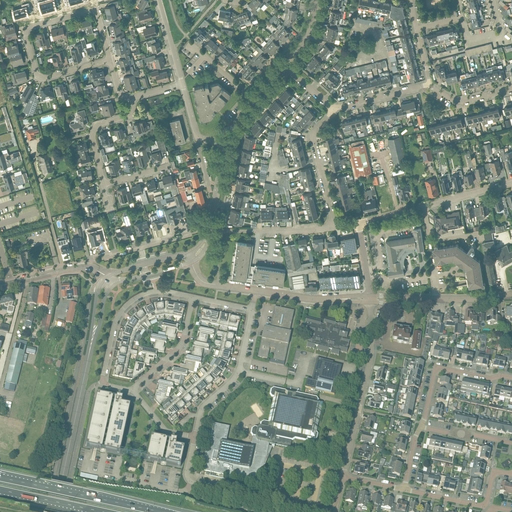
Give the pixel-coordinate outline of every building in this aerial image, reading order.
[(45,0),(40,0),(36,1),(37,8),(41,7),(42,13),(49,11),(46,1),(45,0)] [(49,0),(46,1),(49,11),(55,9),(54,6),(57,5),(55,0),(49,0)] [(135,0),(136,2),(138,4),(137,6),(143,10),(145,8),(149,6),(148,2),(144,0),(135,0)] [(255,14),(261,8),(252,0),(248,4),(252,8),(250,10),(255,14)] [(342,2),(333,0),(332,6),(334,6),(333,9),(344,11),(345,6),(342,5),(342,2)] [(105,7),(106,13),(115,11),(114,8),(119,7),(117,1),(115,2),(110,3),(111,6),(105,7)] [(391,4),(389,13),(389,15),(392,18),(395,18),(404,15),(404,13),(405,13),(404,8),(403,9),(402,7),(404,5),(402,3),(400,5),(399,5),(399,4),(395,3),(394,4),(391,4)] [(286,4),(284,12),(296,15),(297,9),(292,8),(293,5),(286,4)] [(25,9),(14,12),(15,18),(26,15),(26,12),(29,12),(28,10),(28,8),(28,7),(27,6),(27,5),(24,6),(24,7),(24,8),(25,9)] [(331,11),(330,16),(343,19),(344,11),(333,9),(333,11),(331,11)] [(468,12),(470,18),(479,15),(478,13),(481,12),(480,9),(468,12)] [(141,22),(148,20),(152,19),(150,11),(146,12),(145,10),(136,12),(137,18),(139,17),(141,22)] [(115,20),(120,19),(122,18),(120,13),(116,14),(115,11),(106,13),(108,19),(114,17),(115,20)] [(230,12),(225,11),(222,24),(228,25),(228,24),(231,24),(232,18),(229,18),(230,12)] [(246,11),(241,13),(246,25),(251,23),(251,22),(256,20),(252,15),(248,16),(246,11)] [(241,27),(246,25),(241,13),(240,12),(237,13),(237,14),(236,15),(238,20),(235,21),(237,27),(240,26),(241,27)] [(283,22),(284,23),(289,27),(291,25),(292,20),(295,20),(296,15),(284,12),(284,13),(285,13),(284,18),(285,18),(285,21),(283,22)] [(272,23),(277,17),(274,14),(269,21),(272,23)] [(479,15),(470,18),(471,23),(480,21),(484,20),(483,14),(479,15)] [(396,23),(406,21),(404,15),(395,18),(396,23)] [(343,19),(330,16),(329,22),(330,22),(330,25),(339,26),(340,24),(342,24),(343,19)] [(109,25),(111,31),(120,28),(119,25),(121,25),(120,19),(115,20),(113,21),(114,24),(109,25)] [(87,35),(88,34),(93,33),(91,27),(92,27),(90,20),(79,23),(81,30),(86,29),(87,35)] [(282,26),(278,30),(287,37),(291,33),(288,31),(289,30),(288,28),(289,27),(284,23),(282,25),(282,26)] [(145,38),(152,36),(157,35),(154,26),(146,29),(145,25),(137,28),(138,32),(143,31),(145,38)] [(328,27),(327,32),(339,35),(339,31),(342,32),(343,27),(342,27),(339,26),(330,25),(329,27),(328,27)] [(13,26),(5,28),(4,26),(0,26),(2,35),(3,35),(4,38),(6,38),(6,40),(16,38),(13,26)] [(407,26),(397,29),(395,29),(397,35),(408,32),(407,26)] [(69,39),(69,36),(67,32),(64,33),(62,27),(51,30),(52,35),(54,40),(65,37),(65,40),(69,39)] [(121,31),(120,28),(111,31),(112,36),(117,35),(118,38),(124,36),(123,30),(121,31)] [(454,40),(456,40),(453,28),(448,29),(450,38),(450,41),(454,40)] [(203,37),(205,39),(210,34),(207,32),(206,31),(204,31),(203,33),(199,29),(194,33),(197,35),(195,37),(200,41),(203,37)] [(271,35),(272,36),(277,40),(279,38),(283,41),(287,37),(278,30),(278,29),(274,33),(273,32),(271,35)] [(448,29),(442,31),(445,40),(447,39),(448,42),(450,42),(450,41),(450,38),(448,29)] [(210,35),(210,34),(205,39),(208,41),(204,45),(208,49),(214,42),(210,39),(212,36),(213,37),(215,34),(213,31),(210,35)] [(44,48),(50,46),(48,38),(45,39),(43,32),(35,35),(37,41),(36,42),(37,45),(43,44),(44,48)] [(327,32),(326,38),(327,38),(327,41),(328,41),(332,41),(333,42),(335,42),(336,40),(339,40),(340,35),(339,35),(327,32)] [(438,45),(440,44),(437,32),(435,32),(435,34),(432,35),(434,44),(438,43),(438,45)] [(427,36),(423,37),(425,45),(429,44),(429,45),(430,46),(435,45),(434,44),(432,35),(427,36)] [(114,42),(116,48),(126,45),(125,42),(127,41),(125,36),(124,36),(118,38),(116,39),(117,41),(114,42)] [(270,38),(266,42),(269,45),(276,50),(279,46),(278,45),(275,43),(277,40),(272,36),(270,38)] [(249,37),(237,42),(243,45),(245,44),(245,46),(251,41),(249,37)] [(150,40),(146,41),(148,47),(151,46),(153,52),(157,51),(161,50),(159,42),(157,43),(156,43),(155,42),(155,39),(150,40)] [(214,42),(208,49),(213,53),(216,49),(218,51),(223,46),(216,40),(214,42)] [(99,54),(97,45),(96,41),(91,43),(92,47),(87,48),(88,52),(89,57),(92,56),(99,54)] [(266,42),(261,49),(266,53),(268,51),(272,54),(276,50),(269,45),(266,42)] [(6,52),(7,57),(21,53),(19,53),(16,43),(7,45),(9,51),(6,52)] [(83,51),(81,46),(81,44),(74,46),(75,49),(71,50),(74,62),(82,59),(79,52),(83,51)] [(325,44),(321,48),(329,55),(334,49),(328,44),(326,46),(325,44)] [(123,55),(130,53),(129,48),(127,49),(126,45),(116,48),(117,54),(120,53),(121,56),(123,55)] [(217,57),(221,60),(229,52),(225,48),(223,46),(218,51),(220,53),(217,57)] [(255,55),(258,58),(264,63),(268,59),(264,56),(266,53),(261,49),(258,46),(255,49),(258,52),(255,55)] [(325,59),(329,55),(321,48),(318,53),(319,54),(317,56),(322,60),(324,58),(325,59)] [(61,59),(65,58),(63,51),(56,52),(57,56),(52,58),(54,67),(63,64),(61,59)] [(229,52),(221,60),(225,64),(226,64),(229,60),(231,62),(235,58),(236,57),(238,55),(235,53),(234,54),(230,51),(229,52)] [(23,63),(21,53),(7,57),(11,56),(14,66),(23,63)] [(123,55),(124,58),(119,60),(120,65),(129,63),(128,60),(131,59),(130,53),(123,55)] [(155,55),(151,56),(146,57),(148,62),(154,60),(156,68),(160,67),(164,66),(163,62),(164,62),(162,56),(156,58),(155,55)] [(320,62),(322,60),(317,56),(316,58),(314,56),(311,61),(318,67),(322,63),(320,62)] [(403,64),(406,63),(416,61),(414,56),(405,58),(399,59),(400,62),(402,61),(403,64)] [(249,58),(247,60),(254,66),(256,64),(260,67),(264,63),(258,58),(254,62),(249,58)] [(254,66),(247,60),(249,62),(246,66),(244,66),(244,68),(253,76),(256,72),(252,69),(254,66)] [(314,71),(318,67),(311,61),(307,65),(308,66),(306,68),(310,71),(312,69),(314,71)] [(129,72),(135,71),(133,65),(130,66),(129,63),(120,65),(122,71),(127,70),(128,73),(129,72)] [(338,63),(333,67),(338,71),(342,66),(338,63)] [(446,77),(445,73),(444,68),(441,68),(440,65),(435,67),(437,77),(440,76),(441,78),(446,77)] [(417,66),(407,69),(404,69),(405,74),(409,74),(418,71),(417,66)] [(494,66),(491,67),(492,67),(492,70),(492,71),(495,80),(498,79),(498,81),(500,80),(498,69),(497,69),(497,66),(494,66)] [(486,69),(487,71),(490,82),(495,80),(492,71),(492,67),(486,69)] [(239,72),(240,73),(238,75),(243,79),(245,77),(249,80),(253,76),(244,68),(243,68),(239,72)] [(95,69),(89,71),(90,75),(91,76),(92,76),(93,78),(95,85),(99,84),(104,83),(102,78),(105,77),(103,71),(102,71),(101,70),(99,71),(99,72),(96,72),(95,69)] [(487,71),(486,69),(487,71),(482,73),(484,82),(484,83),(490,82),(487,71)] [(498,69),(500,80),(505,79),(505,77),(509,76),(507,69),(503,70),(500,71),(500,69),(498,69)] [(123,77),(125,83),(135,80),(134,77),(139,76),(137,70),(135,71),(129,72),(130,75),(123,77)] [(476,74),(475,70),(473,70),(474,73),(471,74),(474,87),(479,85),(477,75),(476,74)] [(14,85),(17,84),(27,81),(24,71),(11,75),(14,85)] [(162,82),(169,80),(166,71),(158,73),(158,71),(151,72),(152,78),(156,77),(157,82),(162,81),(162,82)] [(418,71),(409,74),(410,79),(409,79),(410,82),(419,80),(418,77),(420,77),(418,71)] [(329,84),(335,76),(331,73),(330,74),(328,72),(324,77),(326,79),(325,80),(329,84)] [(445,73),(446,77),(447,83),(453,82),(451,73),(448,74),(447,72),(445,73)] [(383,73),(386,86),(391,84),(388,73),(383,74),(383,73)] [(458,82),(459,86),(462,85),(463,86),(463,89),(469,88),(466,77),(465,74),(460,75),(460,77),(457,78),(458,79),(458,82)] [(340,80),(335,76),(329,84),(333,88),(334,86),(336,88),(340,83),(338,81),(340,80)] [(367,78),(368,80),(370,90),(376,88),(373,79),(373,76),(367,78)] [(357,83),(360,92),(365,91),(362,79),(357,80),(357,83)] [(370,90),(368,80),(363,81),(362,79),(365,91),(370,90)] [(84,89),(82,82),(79,82),(78,80),(71,82),(71,84),(69,85),(70,90),(71,91),(81,88),(81,90),(84,89)] [(136,84),(135,80),(125,83),(127,89),(130,88),(131,91),(140,88),(139,84),(136,84)] [(205,85),(205,86),(203,86),(201,80),(198,81),(194,85),(195,87),(193,87),(196,100),(195,101),(200,121),(211,118),(215,113),(214,112),(216,109),(217,110),(228,98),(227,97),(230,93),(223,88),(221,87),(222,86),(218,83),(209,85),(211,90),(209,90),(208,85),(207,84),(206,84),(205,84),(205,85)] [(344,96),(349,95),(347,85),(347,84),(346,83),(342,84),(340,87),(342,87),(343,92),(341,92),(341,95),(344,95),(344,96)] [(73,105),(72,103),(70,95),(67,96),(65,87),(63,88),(62,84),(55,86),(58,94),(62,93),(64,100),(68,99),(70,106),(73,105)] [(100,99),(105,98),(110,97),(108,88),(106,89),(105,84),(97,86),(99,91),(98,91),(100,99)] [(33,103),(36,95),(33,93),(35,89),(27,85),(20,98),(28,102),(27,103),(28,104),(24,111),(29,114),(32,106),(33,103)] [(43,95),(40,96),(42,102),(43,101),(45,100),(45,99),(45,98),(50,96),(50,98),(50,99),(55,98),(55,97),(53,92),(52,92),(51,93),(49,88),(41,90),(42,95),(43,95)] [(96,89),(90,91),(92,100),(98,99),(96,89)] [(282,94),(291,101),(297,106),(300,103),(297,100),(295,102),(291,99),(293,96),(285,89),(283,92),(284,92),(282,94)] [(288,105),(291,101),(282,94),(281,95),(280,95),(278,97),(286,104),(286,103),(288,105)] [(272,105),(279,111),(283,108),(275,101),(273,103),(274,104),(272,105)] [(416,113),(418,121),(422,120),(419,106),(415,107),(414,101),(411,102),(411,101),(407,102),(410,115),(416,113)] [(400,118),(410,115),(407,102),(403,103),(403,104),(400,104),(402,110),(398,111),(399,117),(400,118)] [(104,115),(114,112),(112,103),(101,106),(104,115)] [(297,108),(300,110),(306,114),(313,121),(317,117),(306,107),(304,109),(302,108),(304,106),(301,103),(297,108)] [(511,118),(511,116),(509,103),(507,104),(508,107),(504,108),(505,109),(502,110),(504,116),(506,115),(506,116),(509,116),(510,119),(511,118)] [(97,112),(96,109),(98,109),(96,104),(93,104),(89,106),(91,114),(92,113),(97,112)] [(276,115),(279,111),(272,105),(271,107),(270,106),(268,109),(276,115)] [(493,122),(496,121),(492,106),(490,107),(491,110),(488,111),(490,120),(492,119),(493,122)] [(494,106),(492,106),(496,121),(498,121),(498,118),(500,117),(503,116),(501,109),(499,109),(498,108),(495,109),(494,106)] [(389,123),(392,123),(388,107),(386,108),(387,111),(384,112),(386,121),(388,120),(389,123)] [(390,107),(388,107),(392,123),(394,122),(394,119),(399,117),(398,111),(395,112),(394,109),(391,110),(390,107)] [(487,120),(490,120),(488,111),(484,112),(484,108),(482,109),(486,126),(488,126),(487,120)] [(480,113),(477,113),(479,122),(482,122),(482,125),(483,125),(484,127),(486,126),(482,109),(480,109),(480,113)] [(70,124),(72,132),(84,129),(87,122),(84,110),(77,112),(79,121),(78,122),(70,124)] [(380,132),(383,131),(381,125),(377,110),(376,111),(376,114),(370,115),(372,124),(378,123),(380,132)] [(381,125),(383,131),(385,130),(383,121),(386,121),(384,112),(380,113),(379,110),(377,110),(381,125)] [(263,116),(270,122),(274,118),(266,111),(264,114),(265,114),(263,116)] [(472,127),(475,127),(471,111),(469,112),(470,115),(466,116),(469,125),(471,124),(472,127)] [(479,122),(477,113),(474,114),(473,111),(471,111),(475,127),(477,126),(476,123),(479,122)] [(310,125),(313,121),(306,114),(302,118),(310,125)] [(365,126),(370,125),(368,116),(362,117),(361,114),(359,115),(363,130),(364,135),(367,135),(366,129),(365,129),(365,126)] [(354,119),(357,128),(359,127),(360,130),(363,130),(359,115),(357,115),(358,118),(354,119)] [(270,122),(263,116),(262,117),(261,117),(259,119),(267,126),(270,122)] [(310,125),(302,118),(300,116),(297,120),(307,129),(310,125)] [(457,116),(455,117),(459,132),(459,134),(462,133),(461,131),(460,128),(463,127),(465,127),(463,118),(461,119),(461,118),(457,119),(457,116)] [(345,134),(352,132),(348,117),(346,118),(347,121),(344,122),(341,123),(343,131),(344,131),(345,134)] [(357,128),(354,119),(351,120),(350,117),(348,117),(352,132),(355,132),(354,128),(357,128)] [(456,133),(459,132),(455,117),(453,117),(453,120),(450,121),(453,130),(455,129),(456,133)] [(170,121),(174,139),(175,144),(185,141),(179,119),(170,121)] [(443,123),(440,124),(442,133),(444,132),(445,135),(448,134),(444,119),(442,120),(443,123)] [(453,130),(450,121),(447,122),(446,119),(444,119),(448,134),(451,134),(450,131),(453,130)] [(139,122),(141,130),(142,130),(142,131),(143,134),(148,133),(147,131),(153,130),(153,127),(150,128),(149,124),(147,125),(147,124),(146,124),(145,120),(139,122)] [(303,132),(307,129),(297,120),(292,125),(298,131),(300,129),(303,132)] [(442,133),(440,124),(437,124),(436,121),(434,122),(437,137),(440,136),(439,133),(442,133)] [(134,134),(128,136),(129,141),(132,140),(131,138),(143,135),(143,134),(142,131),(142,130),(141,130),(139,122),(134,124),(135,127),(134,128),(132,128),(132,129),(133,133),(134,134)] [(254,126),(261,132),(264,128),(257,122),(255,124),(256,124),(254,126)] [(435,138),(437,137),(434,122),(432,122),(433,125),(429,126),(431,135),(434,135),(435,138)] [(28,141),(35,139),(34,135),(39,133),(37,126),(32,128),(32,126),(28,127),(28,129),(26,130),(28,141)] [(261,132),(254,126),(253,128),(252,127),(250,129),(258,136),(261,132)] [(118,138),(119,142),(123,141),(122,139),(127,138),(127,135),(125,131),(122,131),(121,128),(114,130),(115,135),(117,135),(118,138)] [(108,146),(113,145),(111,138),(108,139),(107,132),(100,134),(103,144),(107,143),(108,146)] [(244,136),(243,141),(253,143),(254,138),(250,137),(250,135),(245,133),(244,136)] [(297,137),(297,134),(291,133),(290,136),(289,136),(288,137),(287,140),(288,141),(290,147),(302,144),(301,139),(296,140),(295,137),(297,137)] [(324,144),(339,141),(338,138),(335,139),(334,136),(325,138),(326,142),(323,142),(324,144)] [(406,162),(400,136),(387,139),(393,165),(406,162)] [(156,141),(159,150),(152,152),(152,153),(151,154),(152,158),(153,163),(162,160),(161,156),(163,155),(163,152),(166,151),(163,139),(156,141)] [(72,154),(73,157),(85,153),(84,150),(88,149),(86,142),(85,142),(85,141),(84,141),(82,142),(82,143),(77,145),(78,148),(74,149),(76,154),(74,154),(74,153),(72,154)] [(327,146),(328,149),(337,147),(336,144),(339,143),(339,141),(324,144),(324,146),(327,146)] [(371,173),(364,143),(347,147),(354,177),(371,173)] [(326,153),(326,155),(341,151),(341,149),(337,149),(337,147),(328,149),(329,152),(326,153)] [(305,153),(303,148),(294,151),(292,151),(291,151),(292,156),(305,153)] [(511,150),(505,153),(503,148),(500,148),(503,160),(506,159),(508,169),(511,168),(511,150)] [(148,157),(146,153),(145,149),(139,150),(140,156),(137,157),(139,166),(142,165),(142,166),(146,164),(145,158),(148,157)] [(425,150),(421,151),(424,160),(424,162),(433,160),(433,158),(430,149),(425,150)] [(0,154),(0,162),(13,158),(21,156),(19,151),(15,152),(17,157),(13,158),(12,153),(8,155),(7,153),(0,154)] [(181,154),(179,154),(181,162),(187,161),(186,159),(188,159),(193,157),(191,151),(186,152),(181,154)] [(330,156),(331,159),(339,157),(339,155),(342,154),(341,151),(326,155),(327,157),(330,156)] [(86,156),(85,153),(73,157),(73,159),(75,159),(75,158),(76,157),(78,162),(81,161),(82,165),(91,163),(89,155),(86,156)] [(53,171),(52,166),(48,154),(38,157),(43,174),(53,171)] [(122,161),(123,166),(124,171),(132,168),(130,162),(133,161),(131,155),(127,156),(127,155),(122,156),(123,161),(122,161)] [(22,160),(21,156),(13,158),(0,162),(0,167),(1,169),(8,167),(12,166),(11,164),(22,160)] [(329,165),(344,162),(344,161),(343,159),(340,160),(339,157),(331,159),(332,163),(328,163),(329,165)] [(489,163),(485,164),(486,168),(490,167),(492,167),(494,173),(501,171),(498,161),(497,157),(494,158),(495,162),(489,163)] [(306,158),(293,161),(294,164),(294,166),(295,166),(295,167),(298,166),(298,165),(307,163),(306,158)] [(119,168),(117,161),(112,162),(112,164),(108,165),(111,174),(117,173),(116,169),(119,168)] [(345,164),(344,162),(329,165),(329,167),(333,167),(333,170),(342,168),(341,165),(345,164)] [(485,177),(484,172),(483,167),(476,168),(478,179),(485,177)] [(88,178),(88,180),(92,180),(91,170),(85,171),(85,168),(77,170),(78,176),(81,175),(82,179),(88,178)] [(299,176),(312,173),(310,168),(301,170),(298,170),(299,174),(296,174),(296,176),(299,176)] [(189,169),(185,171),(187,178),(188,180),(192,179),(198,177),(196,169),(191,171),(190,171),(189,169)] [(249,178),(250,172),(238,169),(236,175),(249,178)] [(463,178),(461,170),(456,171),(457,175),(453,176),(452,176),(453,181),(454,181),(455,188),(462,186),(460,178),(463,178)] [(473,182),(472,177),(470,170),(467,171),(468,175),(464,176),(466,184),(473,182)] [(5,184),(27,177),(26,172),(15,176),(14,174),(3,177),(5,184)] [(448,181),(451,181),(449,173),(445,174),(445,178),(441,179),(440,179),(441,184),(442,184),(444,191),(450,189),(448,181)] [(372,185),(374,185),(373,184),(385,182),(383,174),(370,177),(372,185)] [(173,196),(179,194),(177,187),(176,184),(175,179),(172,180),(171,175),(162,178),(163,181),(159,182),(161,188),(164,187),(165,191),(171,189),(173,196)] [(337,180),(334,181),(334,183),(346,180),(350,179),(349,177),(345,178),(345,177),(345,175),(341,176),(337,177),(336,177),(337,180)] [(396,176),(391,177),(393,184),(396,195),(399,194),(399,195),(400,200),(408,198),(406,192),(410,191),(409,186),(409,185),(405,186),(398,187),(397,183),(396,176)] [(29,182),(27,177),(5,184),(8,191),(14,189),(14,188),(19,187),(19,188),(23,187),(22,184),(29,182)] [(200,185),(198,177),(192,179),(193,182),(191,183),(192,186),(193,186),(194,186),(200,185)] [(302,185),(302,186),(314,183),(313,178),(300,181),(301,185),(302,185)] [(346,180),(334,183),(335,185),(338,184),(339,188),(347,186),(347,183),(350,182),(350,179),(346,180)] [(438,195),(437,190),(434,179),(425,182),(429,197),(438,195)] [(160,191),(159,187),(158,182),(155,183),(154,180),(151,181),(151,182),(146,184),(148,192),(153,190),(154,193),(160,191)] [(315,187),(314,183),(302,186),(303,188),(300,189),(301,193),(304,192),(304,190),(315,187)] [(83,190),(84,199),(89,198),(89,197),(95,196),(93,187),(87,188),(87,184),(79,186),(79,191),(83,190)] [(143,204),(146,203),(148,203),(145,192),(144,187),(141,188),(140,184),(136,185),(136,186),(131,187),(132,192),(133,196),(140,194),(143,204)] [(348,188),(347,186),(339,188),(340,191),(336,192),(337,194),(352,190),(351,187),(348,188)] [(126,193),(126,191),(125,188),(117,190),(120,202),(125,200),(126,203),(132,202),(130,192),(126,193)] [(196,194),(197,199),(203,197),(201,189),(193,192),(193,195),(196,194)] [(353,193),(352,190),(337,194),(337,196),(341,195),(341,198),(350,196),(349,193),(353,193)] [(370,190),(365,191),(370,210),(376,209),(375,204),(374,199),(372,200),(371,195),(370,190)] [(364,212),(370,210),(365,191),(360,192),(363,202),(361,202),(364,212)] [(180,194),(179,194),(173,196),(176,206),(183,205),(180,194)] [(339,202),(339,204),(354,200),(354,198),(351,199),(350,196),(341,198),(342,201),(339,202)] [(205,205),(203,197),(197,199),(199,206),(205,205)] [(509,213),(507,207),(506,203),(505,198),(501,199),(501,197),(493,199),(496,210),(503,208),(505,214),(509,213)] [(245,207),(246,202),(242,201),(233,199),(232,205),(244,207),(243,210),(249,211),(250,208),(245,207)] [(93,203),(92,203),(92,200),(87,201),(81,202),(82,207),(87,206),(88,215),(93,214),(93,213),(98,212),(97,206),(94,206),(94,204),(93,204),(93,203)] [(167,222),(166,219),(160,200),(157,201),(160,209),(161,209),(163,214),(158,216),(159,219),(156,220),(155,216),(154,216),(151,217),(152,221),(151,221),(154,230),(162,227),(161,224),(167,222)] [(358,200),(354,200),(339,204),(340,206),(343,205),(344,209),(353,207),(352,204),(358,202),(358,200)] [(476,210),(478,220),(484,219),(483,215),(488,214),(487,204),(480,205),(480,209),(476,210)] [(472,221),(478,220),(476,210),(473,210),(472,206),(465,207),(467,217),(472,216),(472,221)] [(266,212),(266,207),(259,207),(258,216),(257,218),(256,223),(263,222),(263,221),(266,220),(266,212)] [(270,222),(275,222),(274,215),(274,208),(274,207),(266,207),(266,212),(266,220),(270,220),(270,222)] [(282,211),(282,207),(274,208),(274,215),(275,222),(279,222),(279,220),(282,220),(282,211)] [(282,211),(282,220),(286,220),(286,221),(292,221),(291,216),(291,215),(289,211),(286,211),(286,207),(282,207),(282,211)] [(164,211),(166,219),(169,218),(171,224),(179,222),(178,219),(182,218),(180,211),(176,212),(173,213),(172,208),(164,211)] [(129,224),(130,224),(126,210),(123,211),(124,216),(123,218),(123,221),(125,222),(126,225),(124,225),(125,228),(120,230),(121,231),(116,233),(118,239),(123,238),(130,236),(129,233),(131,232),(129,224)] [(318,217),(317,212),(307,214),(309,219),(309,221),(316,219),(315,217),(318,217)] [(448,216),(435,218),(438,232),(448,230),(448,229),(460,227),(459,217),(460,217),(459,212),(453,213),(453,214),(448,215),(448,216)] [(230,216),(229,221),(235,222),(234,226),(242,226),(242,224),(242,223),(243,218),(239,217),(230,216)] [(83,228),(81,221),(79,221),(76,222),(79,235),(84,234),(83,228)] [(149,229),(148,224),(147,221),(141,223),(141,222),(134,224),(136,230),(137,235),(144,233),(144,231),(149,229)] [(495,227),(495,229),(496,232),(506,230),(505,226),(507,226),(506,224),(505,224),(503,224),(498,226),(497,225),(495,225),(496,226),(495,227)] [(390,240),(386,241),(390,269),(388,269),(389,277),(404,275),(404,271),(403,267),(405,266),(405,267),(405,266),(404,265),(404,264),(404,263),(404,262),(404,260),(404,259),(404,258),(405,257),(405,256),(407,258),(408,255),(407,254),(407,253),(408,253),(409,252),(410,251),(411,251),(412,251),(413,251),(414,250),(415,250),(416,251),(417,251),(418,251),(420,252),(421,252),(422,253),(423,254),(424,252),(424,251),(424,250),(424,249),(421,228),(413,229),(413,231),(414,236),(413,236),(411,237),(411,236),(402,237),(402,238),(399,239),(398,238),(390,239),(390,240)] [(64,240),(57,241),(59,248),(62,248),(63,252),(70,251),(68,242),(69,241),(69,238),(68,234),(67,234),(67,230),(63,231),(64,235),(65,239),(64,240)] [(99,242),(104,241),(102,231),(98,232),(98,231),(88,233),(89,239),(90,239),(92,246),(99,244),(99,242)] [(341,242),(338,243),(337,240),(335,240),(335,236),(333,235),(330,236),(329,237),(325,238),(326,248),(341,245),(343,253),(357,250),(354,237),(340,239),(341,242)] [(82,248),(81,243),(81,242),(80,237),(72,239),(73,244),(74,250),(82,248)] [(306,245),(306,244),(306,239),(298,240),(299,245),(297,246),(297,249),(303,248),(303,251),(307,250),(306,245)] [(493,241),(493,240),(485,242),(484,242),(482,243),(483,243),(484,250),(495,248),(494,241),(493,241)] [(285,271),(256,267),(256,268),(251,267),(252,266),(248,265),(251,244),(237,242),(236,247),(239,247),(238,249),(236,249),(235,254),(238,254),(237,256),(235,256),(234,261),(237,261),(236,263),(234,263),(232,278),(246,280),(246,279),(251,280),(251,281),(253,281),(259,282),(259,280),(264,281),(264,282),(273,284),(273,282),(278,283),(278,284),(283,285),(285,271)] [(287,266),(301,264),(296,243),(282,246),(287,266)] [(457,244),(438,247),(438,246),(438,245),(437,245),(436,244),(435,245),(435,246),(435,249),(433,250),(435,260),(436,260),(436,261),(437,261),(437,262),(454,260),(466,269),(469,285),(470,285),(470,286),(471,286),(472,287),(482,285),(482,286),(483,286),(484,286),(485,286),(485,285),(485,284),(484,283),(483,283),(480,261),(480,260),(479,260),(472,255),(475,251),(473,249),(474,248),(474,247),(474,246),(473,246),(473,245),(472,245),(472,246),(471,246),(467,251),(458,245),(457,244)] [(46,260),(43,245),(33,247),(35,255),(38,254),(40,261),(42,261),(46,260)] [(53,245),(43,247),(46,260),(50,259),(52,258),(51,251),(54,251),(53,245)] [(511,249),(510,251),(507,245),(499,249),(495,251),(502,265),(507,262),(511,259),(511,249)] [(29,250),(17,253),(20,266),(27,264),(25,257),(27,256),(27,257),(30,257),(29,250)] [(310,262),(301,264),(287,266),(288,276),(290,288),(305,286),(305,285),(306,285),(307,285),(306,273),(316,271),(314,261),(313,261),(310,262)] [(489,283),(495,282),(492,261),(486,262),(489,283)] [(316,284),(307,285),(306,285),(305,285),(305,286),(305,293),(316,293),(316,288),(316,284)] [(72,297),(77,296),(76,288),(72,289),(72,291),(70,291),(70,285),(61,285),(61,290),(62,298),(67,297),(67,295),(72,295),(72,297)] [(47,306),(49,294),(50,289),(40,287),(39,292),(37,304),(47,306)] [(29,288),(27,303),(36,304),(38,289),(29,288)] [(12,307),(13,302),(12,296),(7,297),(4,298),(0,298),(0,305),(0,306),(4,305),(5,307),(8,308),(7,312),(13,313),(14,307),(12,307)] [(70,302),(65,322),(72,323),(77,304),(70,302)] [(155,316),(164,315),(163,303),(159,304),(158,302),(155,303),(152,304),(151,304),(151,306),(155,316)] [(163,302),(163,303),(164,315),(173,315),(174,305),(170,304),(170,302),(167,302),(163,302)] [(174,305),(173,315),(182,317),(184,310),(184,311),(185,305),(179,303),(179,305),(174,305)] [(155,316),(151,306),(148,308),(147,306),(143,307),(140,309),(141,311),(148,320),(155,316)] [(289,335),(294,311),(285,309),(285,310),(283,309),(275,307),(269,334),(265,333),(264,338),(262,337),(258,356),(267,359),(270,348),(275,349),(273,359),(270,359),(270,363),(284,366),(290,336),(289,335)] [(201,318),(200,321),(210,323),(212,312),(208,312),(209,310),(203,309),(203,310),(202,310),(201,314),(202,314),(201,318)] [(500,324),(500,322),(500,317),(496,317),(496,310),(488,310),(488,314),(486,314),(487,322),(494,322),(494,324),(500,324)] [(131,317),(132,318),(141,326),(144,323),(148,328),(151,326),(148,320),(141,311),(138,314),(136,312),(133,315),(132,316),(131,317)] [(216,313),(212,312),(210,323),(219,325),(222,314),(222,313),(216,311),(216,313)] [(438,334),(443,334),(444,326),(449,326),(450,322),(453,322),(455,322),(455,326),(454,334),(460,334),(461,324),(457,324),(458,322),(458,320),(458,319),(458,315),(453,315),(454,312),(446,311),(445,316),(445,322),(444,325),(440,324),(440,325),(438,334)] [(478,326),(479,320),(479,315),(473,315),(473,311),(466,311),(465,322),(472,322),(472,325),(478,326)] [(31,326),(34,315),(27,313),(25,324),(31,326)] [(225,315),(222,314),(219,325),(228,327),(231,316),(231,314),(225,313),(225,315)] [(231,316),(228,327),(237,329),(239,322),(240,322),(240,318),(240,316),(234,315),(234,317),(231,316)] [(438,334),(440,325),(440,324),(442,317),(437,316),(438,315),(435,315),(435,316),(430,315),(429,323),(427,323),(426,329),(425,337),(431,338),(434,339),(435,334),(438,334)] [(303,330),(303,331),(310,333),(314,334),(313,337),(309,336),(306,348),(314,349),(315,345),(316,346),(317,346),(318,346),(317,350),(328,353),(329,349),(330,349),(331,350),(332,350),(331,354),(338,356),(339,352),(346,354),(350,338),(347,337),(348,332),(348,331),(347,331),(345,330),(345,328),(347,322),(346,322),(339,321),(338,324),(335,324),(336,320),(325,317),(323,325),(320,324),(321,320),(307,316),(305,323),(303,330)] [(141,326),(132,318),(130,322),(128,321),(126,324),(125,326),(124,327),(126,328),(136,333),(141,326)] [(66,323),(64,323),(64,322),(56,320),(55,326),(65,328),(66,323)] [(167,338),(175,340),(176,334),(175,334),(176,330),(177,330),(178,325),(177,324),(163,321),(161,326),(167,328),(165,337),(167,338)] [(2,324),(0,329),(0,330),(8,333),(10,326),(2,324)] [(418,350),(421,333),(414,332),(413,336),(410,336),(410,332),(408,331),(408,329),(394,327),(394,328),(393,329),(392,331),(393,332),(392,339),(397,339),(397,342),(408,344),(412,344),(411,349),(418,350)] [(120,339),(122,339),(133,341),(136,333),(126,328),(124,332),(122,332),(121,335),(120,339)] [(197,337),(196,342),(207,344),(209,335),(214,336),(215,331),(199,328),(198,332),(199,333),(198,337),(197,337)] [(232,344),(232,345),(234,345),(235,339),(233,339),(234,336),(236,336),(236,335),(217,331),(216,335),(222,336),(221,342),(232,344)] [(166,343),(167,338),(165,337),(151,334),(150,339),(155,340),(153,350),(157,351),(157,352),(164,353),(165,347),(164,347),(165,342),(166,343)] [(443,334),(438,334),(435,334),(434,339),(434,342),(437,342),(438,337),(443,337),(443,334)] [(427,360),(432,339),(427,338),(426,341),(421,358),(427,360)] [(131,350),(133,341),(122,339),(121,342),(119,342),(118,348),(120,348),(131,350)] [(220,346),(219,351),(230,354),(232,354),(233,348),(231,348),(232,345),(232,344),(221,342),(215,340),(214,344),(220,346)] [(210,345),(207,344),(196,342),(194,342),(193,347),(194,347),(193,352),(192,351),(191,356),(201,359),(203,349),(209,350),(210,345)] [(6,382),(4,389),(14,392),(16,385),(26,346),(18,344),(15,343),(15,344),(13,344),(12,347),(14,348),(5,382),(6,382)] [(27,346),(26,352),(35,354),(36,349),(27,346)] [(138,352),(131,350),(120,348),(119,352),(118,351),(116,357),(118,358),(129,360),(130,354),(137,355),(138,352)] [(156,356),(157,352),(157,351),(153,350),(142,348),(140,353),(146,354),(144,364),(135,362),(131,380),(132,380),(146,368),(145,368),(146,364),(149,365),(150,360),(154,361),(155,356),(156,356)] [(453,349),(446,348),(443,359),(448,360),(450,354),(452,354),(453,349)] [(455,360),(461,361),(463,349),(455,348),(454,351),(457,351),(456,355),(455,360)] [(491,360),(493,354),(493,350),(490,349),(489,355),(484,353),(482,365),(487,366),(488,361),(491,362),(491,360)] [(229,358),(230,354),(219,351),(217,359),(227,364),(228,365),(229,364),(230,362),(231,358),(229,358)] [(476,364),(482,365),(484,353),(476,352),(475,358),(477,359),(476,364)] [(398,355),(396,355),(390,353),(389,356),(382,355),(380,362),(390,364),(391,357),(395,358),(395,357),(397,358),(398,355)] [(493,366),(498,367),(500,358),(495,357),(496,354),(493,354),(491,360),(494,361),(493,366)] [(202,359),(201,359),(191,356),(186,355),(185,360),(186,361),(185,365),(181,364),(180,369),(180,370),(188,371),(188,372),(193,373),(196,363),(201,364),(201,361),(202,359)] [(508,362),(510,355),(506,355),(506,357),(503,356),(503,359),(500,358),(498,367),(504,368),(505,363),(508,364),(508,362)] [(114,366),(116,367),(127,369),(129,360),(118,358),(117,361),(116,360),(114,366)] [(323,393),(324,392),(334,395),(336,386),(333,386),(334,383),(333,383),(337,365),(341,367),(342,366),(333,364),(333,362),(317,358),(311,380),(307,379),(305,387),(311,389),(311,390),(323,393)] [(225,368),(227,364),(217,359),(212,367),(221,374),(223,375),(225,372),(226,369),(225,368)] [(415,363),(414,366),(423,367),(424,362),(411,359),(411,362),(415,363)] [(114,370),(112,375),(114,376),(118,377),(125,378),(127,369),(116,367),(116,370),(114,370)] [(218,377),(221,374),(212,367),(206,373),(214,382),(213,382),(215,383),(217,381),(220,378),(218,377)] [(378,371),(376,379),(381,380),(384,381),(385,380),(387,371),(387,369),(386,369),(381,367),(380,371),(378,371)] [(167,377),(166,382),(174,384),(179,385),(182,375),(187,376),(188,372),(188,371),(180,370),(180,369),(172,368),(171,373),(172,373),(171,378),(167,377)] [(204,376),(199,379),(206,388),(208,390),(212,385),(211,384),(213,382),(214,382),(206,373),(202,368),(199,371),(204,376)] [(204,390),(206,388),(199,379),(195,374),(192,377),(197,382),(192,386),(199,394),(200,396),(205,392),(204,390)] [(445,385),(444,387),(451,389),(451,386),(448,385),(450,380),(441,378),(440,384),(445,385)] [(166,382),(158,380),(157,385),(158,385),(157,390),(156,390),(154,399),(159,406),(168,398),(166,397),(168,387),(173,388),(174,384),(166,382)] [(375,384),(373,391),(376,392),(375,394),(382,395),(382,394),(383,394),(386,395),(388,387),(388,384),(387,384),(385,383),(382,383),(382,386),(375,384)] [(484,385),(482,393),(485,394),(485,396),(489,397),(490,393),(488,393),(489,386),(484,385)] [(192,386),(185,392),(192,400),(193,402),(198,398),(197,396),(199,394),(192,386)] [(190,403),(192,400),(185,392),(181,387),(178,389),(182,394),(178,398),(185,406),(186,408),(191,404),(190,403)] [(204,460),(203,467),(205,468),(205,470),(204,470),(205,470),(213,472),(221,474),(222,474),(231,476),(232,476),(252,481),(253,481),(256,481),(256,480),(257,476),(260,477),(269,454),(267,454),(267,452),(268,452),(269,452),(269,451),(270,451),(270,450),(270,449),(269,449),(269,448),(268,448),(269,446),(269,444),(269,443),(290,448),(292,440),(292,441),(293,440),(294,439),(295,439),(306,441),(307,440),(308,438),(315,440),(316,440),(317,439),(318,433),(317,432),(316,432),(321,407),(322,402),(318,402),(319,399),(317,397),(286,390),(285,390),(284,389),(283,389),(274,387),(273,387),(271,389),(270,394),(271,397),(274,397),(269,422),(264,420),(261,422),(260,425),(257,427),(255,426),(252,428),(251,433),(253,436),(250,448),(243,447),(228,443),(226,443),(229,427),(212,423),(204,460)] [(450,392),(451,389),(444,387),(444,390),(439,389),(437,395),(446,396),(447,391),(450,392)] [(120,454),(130,406),(127,405),(122,404),(123,399),(117,397),(117,398),(97,394),(86,446),(93,448),(120,454)] [(442,401),(441,404),(447,405),(448,403),(449,397),(446,397),(446,396),(437,395),(436,400),(442,401)] [(381,398),(379,397),(375,396),(374,400),(371,400),(370,406),(379,408),(380,402),(381,398)] [(185,406),(178,398),(171,404),(178,413),(179,414),(184,410),(183,409),(185,406)] [(171,404),(164,410),(168,415),(167,415),(170,419),(171,418),(172,420),(177,416),(175,415),(178,413),(171,404)] [(434,411),(443,413),(446,413),(447,408),(447,405),(441,404),(440,407),(435,406),(434,411)] [(455,417),(454,421),(459,423),(461,415),(461,412),(461,411),(462,408),(459,407),(459,411),(459,412),(458,414),(455,414),(455,417)] [(441,418),(443,413),(434,411),(433,416),(438,418),(437,420),(444,422),(444,419),(441,418)] [(375,418),(374,418),(369,416),(368,420),(366,420),(365,428),(371,429),(373,430),(375,418)] [(377,434),(376,433),(375,433),(371,432),(370,435),(363,434),(361,440),(371,443),(372,439),(374,439),(376,438),(377,434)] [(397,445),(406,447),(407,441),(404,441),(405,436),(399,435),(397,445)] [(181,466),(183,454),(185,448),(176,446),(177,443),(177,441),(171,440),(171,441),(152,437),(147,459),(181,466)] [(434,447),(436,439),(431,438),(430,440),(427,439),(426,445),(424,445),(423,449),(427,449),(427,446),(429,446),(434,447)] [(463,444),(457,443),(455,452),(461,453),(464,453),(465,447),(462,447),(463,444)] [(406,447),(397,445),(395,455),(401,457),(402,452),(404,453),(406,447)] [(359,450),(358,456),(363,457),(367,458),(368,454),(371,455),(372,451),(372,448),(369,447),(368,447),(363,446),(362,450),(359,450)] [(481,453),(489,455),(490,449),(484,448),(485,447),(480,446),(478,452),(481,453)] [(488,460),(489,455),(481,453),(480,458),(477,458),(476,461),(480,462),(482,462),(483,459),(488,460)] [(392,468),(401,470),(402,464),(400,464),(401,461),(400,461),(400,459),(392,457),(391,462),(389,468),(392,468)] [(472,468),(484,471),(485,466),(480,464),(480,462),(476,461),(474,460),(472,468)] [(356,464),(354,471),(355,471),(355,472),(357,473),(358,472),(363,473),(364,471),(367,471),(368,470),(369,465),(369,464),(368,463),(363,462),(362,465),(360,465),(356,464)] [(396,479),(396,477),(397,475),(400,476),(401,470),(392,468),(391,473),(389,473),(388,477),(396,479)] [(483,476),(484,471),(472,468),(470,477),(477,478),(477,475),(483,476)] [(422,478),(425,479),(426,473),(418,471),(417,474),(415,483),(421,484),(422,478)] [(81,473),(79,478),(97,482),(98,476),(81,473)] [(435,474),(426,473),(425,479),(428,480),(427,485),(432,486),(434,478),(434,477),(435,474)] [(434,477),(432,486),(437,487),(439,482),(441,483),(443,476),(440,476),(437,475),(435,474),(434,477)] [(449,490),(450,481),(445,480),(446,477),(443,476),(441,483),(444,483),(443,489),(449,490)] [(469,485),(472,486),(480,487),(482,482),(476,481),(477,478),(470,477),(469,485)] [(451,478),(450,481),(449,490),(454,491),(455,486),(458,486),(459,481),(459,480),(451,478)] [(502,482),(500,491),(504,492),(503,495),(506,496),(508,484),(508,483),(502,482)] [(479,493),(480,487),(472,486),(471,491),(465,489),(464,493),(473,495),(474,492),(479,493)] [(353,503),(355,496),(356,491),(349,489),(349,493),(347,493),(345,501),(353,503)] [(367,510),(368,507),(369,501),(366,500),(368,493),(361,492),(358,505),(363,506),(362,509),(367,510)] [(381,510),(381,509),(382,504),(379,503),(380,496),(373,495),(371,504),(378,505),(377,509),(381,510)] [(392,511),(393,511),(394,508),(394,506),(391,506),(393,499),(386,497),(384,507),(391,508),(390,511),(392,511)] [(394,508),(393,511),(395,511),(396,510),(403,511),(405,511),(407,503),(401,502),(401,501),(398,500),(396,508),(394,508)] [(419,511),(416,510),(418,504),(411,503),(409,511),(419,511)]
